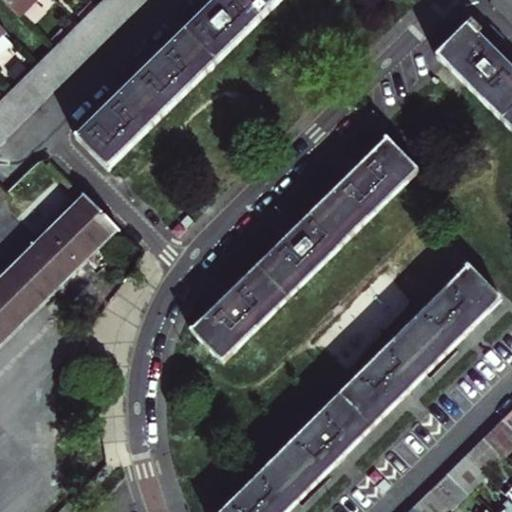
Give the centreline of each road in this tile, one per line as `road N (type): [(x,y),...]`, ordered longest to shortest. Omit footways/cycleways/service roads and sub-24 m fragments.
road 1 (residential): [(183,266),(45,129),(177,0)]
road 2 (residential): [(444,0),(183,266)]
road 3 (residential): [(183,266),(156,312),(136,392),(139,447),(160,511)]
road 4 (residential): [(382,511),(511,383)]
